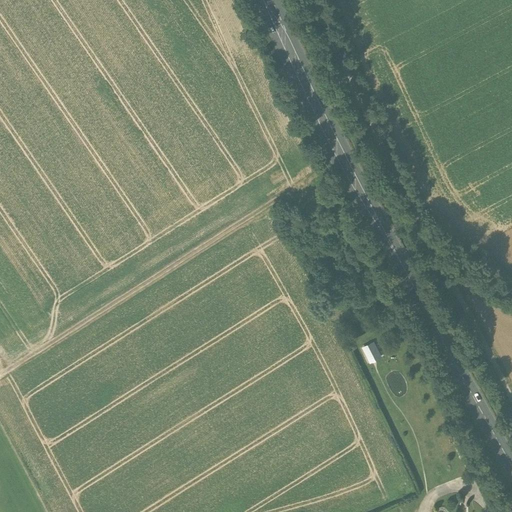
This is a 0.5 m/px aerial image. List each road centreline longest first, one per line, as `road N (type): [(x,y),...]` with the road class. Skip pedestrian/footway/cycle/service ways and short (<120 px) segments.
road 1 (primary): [(511,481),(317,122),(266,0)]
road 2 (track): [(511,401),(320,0)]
road 3 (track): [(0,375),(316,175),(326,178),(347,222)]
